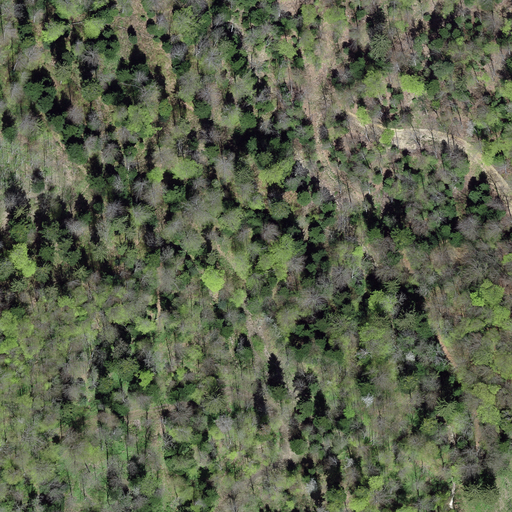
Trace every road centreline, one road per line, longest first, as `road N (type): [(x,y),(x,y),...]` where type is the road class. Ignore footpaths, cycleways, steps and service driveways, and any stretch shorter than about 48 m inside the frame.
road 1 (track): [(0,287),(50,260),(100,172),(175,146),(230,104)]
road 2 (track): [(320,84),(347,121),(379,132),(441,135),(470,152),(511,200)]
